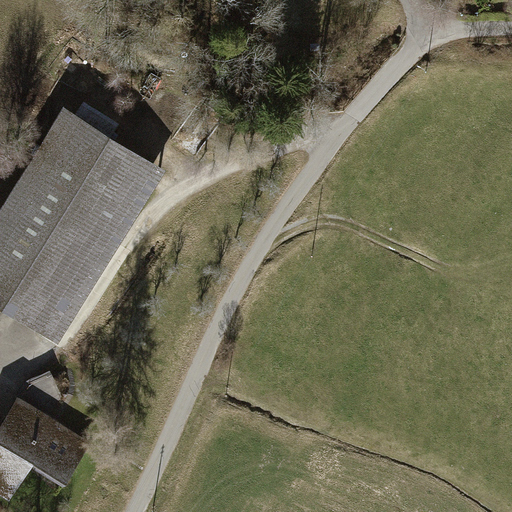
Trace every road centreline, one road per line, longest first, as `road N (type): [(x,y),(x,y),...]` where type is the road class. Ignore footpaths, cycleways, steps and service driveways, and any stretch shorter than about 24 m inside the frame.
road 1 (track): [(131,511),(258,247),(327,137),(421,33),(511,28)]
road 2 (track): [(0,364),(61,346),(152,216),(204,177),(303,135),(327,137)]
road 3 (track): [(450,272),(333,220),(303,222),(258,247)]
